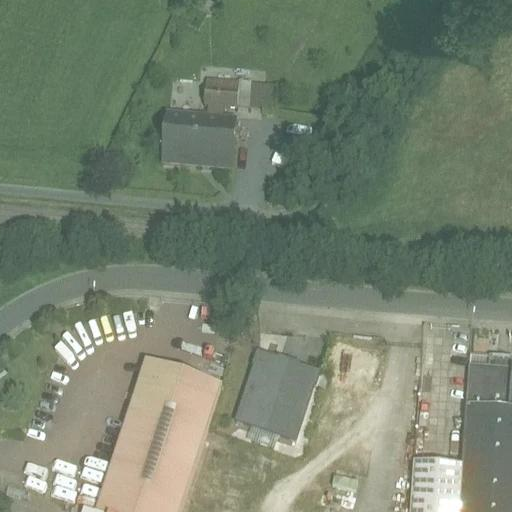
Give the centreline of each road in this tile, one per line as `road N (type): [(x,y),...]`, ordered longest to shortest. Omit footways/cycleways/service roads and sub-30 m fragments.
road 1 (residential): [(0,326),(22,308),(107,276),(511,309)]
road 2 (residential): [(0,187),(276,215)]
